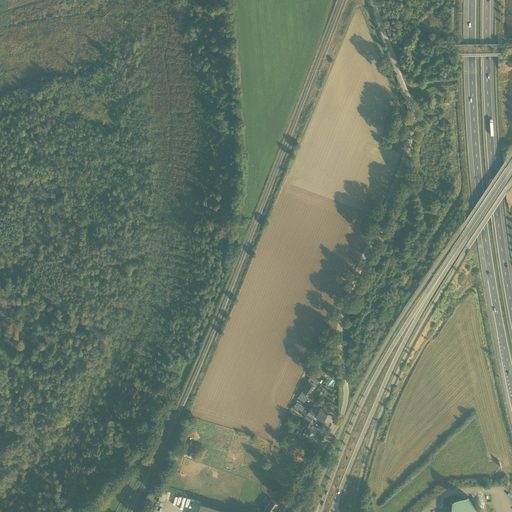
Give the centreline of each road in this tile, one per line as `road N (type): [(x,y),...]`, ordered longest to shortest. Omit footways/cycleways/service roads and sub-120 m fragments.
road 1 (track): [(216,0),(230,170),(219,274),(159,408),(111,465),(54,511)]
road 2 (unclassified): [(281,511),(338,425),(346,393),(341,312),(408,147),(410,110),(374,0)]
road 3 (motorway): [(471,0),(478,179),(511,381)]
road 4 (motorway): [(511,311),(493,176),(487,0)]
road 5 (secondary): [(436,282),(368,387),(319,511)]
road 6 (secondary): [(331,511),(436,282)]
road 7 (track): [(258,511),(279,432),(341,312)]
road 8 (secondary): [(436,282),(511,168)]
